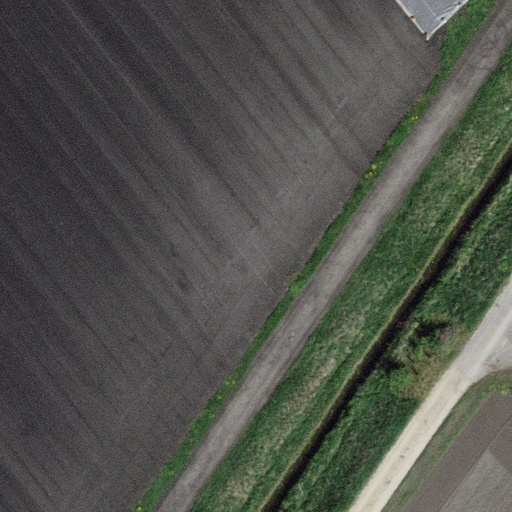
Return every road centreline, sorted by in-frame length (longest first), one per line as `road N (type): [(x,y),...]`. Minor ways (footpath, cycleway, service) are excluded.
road 1 (track): [(166,511),(511,11)]
road 2 (track): [(380,511),(511,334)]
